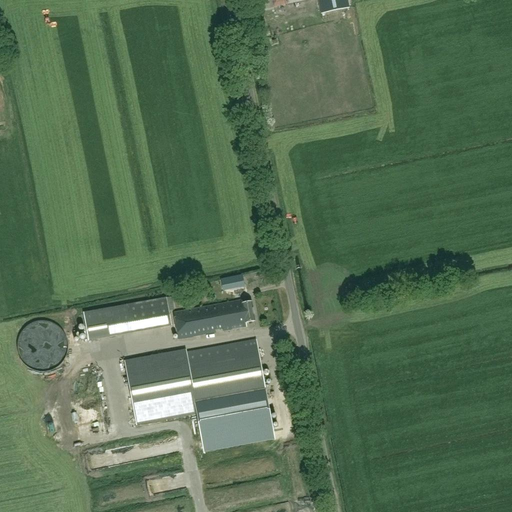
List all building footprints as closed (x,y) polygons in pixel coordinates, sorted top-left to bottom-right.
[(263,0),(265,10),(273,8),(271,0),(263,0)] [(347,0),(319,0),(322,13),(349,7),(347,0)] [(167,298),(127,305),(83,313),(89,341),(132,333),(172,326),(167,298)] [(174,312),(179,339),(216,332),(215,329),(223,328),(223,331),(247,326),(246,323),(256,321),(252,302),(242,304),(242,300),(174,312)] [(267,399),(256,340),(187,353),(186,352),(125,363),(128,377),(124,378),(124,382),(129,382),(136,423),(267,399)] [(82,452),(91,449),(90,444),(80,447),(82,452)] [(162,511),(187,511),(185,502),(162,506),(162,511)]
